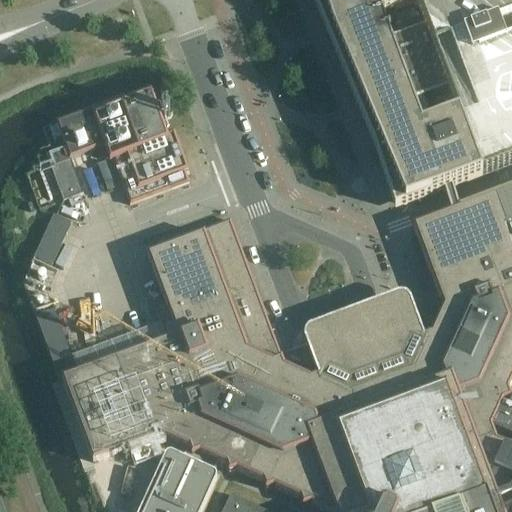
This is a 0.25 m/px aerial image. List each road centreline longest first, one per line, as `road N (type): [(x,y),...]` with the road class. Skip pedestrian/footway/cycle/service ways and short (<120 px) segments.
road 1 (unclassified): [(258,212),(297,321),(363,297),(351,250),(280,220)]
road 2 (residential): [(190,26),(249,187)]
road 3 (unclassified): [(123,233),(249,187)]
